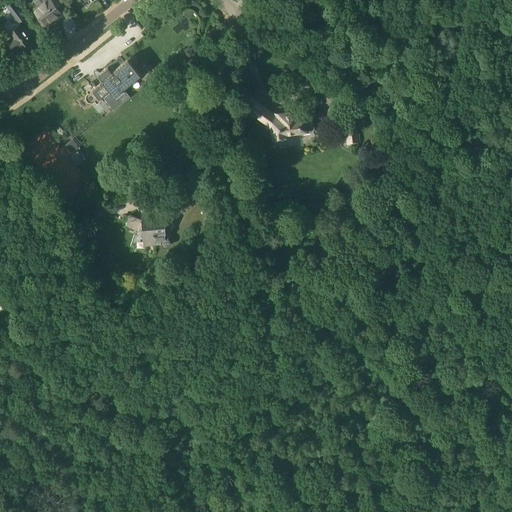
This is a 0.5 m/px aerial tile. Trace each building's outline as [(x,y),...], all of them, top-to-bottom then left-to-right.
[(10,21),(7,21),(7,23),(5,25),(4,30),(6,33),(9,33),(12,38),(8,41),(15,50),(17,49),(19,52),(25,47),(27,49),(31,46),(29,44),(31,43),(29,41),(31,39),(19,22),(26,17),(26,16),(20,9),(19,8),(13,0),(1,0),(7,7),(12,13),(16,18),(10,22),(10,21)] [(43,27),(61,14),(55,6),(62,2),(59,0),(45,0),(34,8),(40,17),(37,19),(36,22),(40,27),(43,27)] [(139,18),(144,25),(153,18),(147,11),(139,18)] [(105,69),(122,89),(140,73),(134,65),(135,64),(136,64),(136,63),(136,62),(137,61),(137,60),(136,59),(136,58),(135,57),(134,56),(133,56),(132,56),(131,56),(130,56),(129,56),(123,61),(121,59),(120,59),(119,59),(119,60),(119,61),(119,65),(117,67),(113,62),(105,69)] [(122,89),(105,69),(100,73),(98,72),(97,71),(96,71),(96,72),(95,72),(95,73),(96,75),(99,79),(101,78),(101,79),(100,79),(100,80),(100,81),(101,82),(91,90),(89,88),(86,91),(87,92),(87,93),(86,94),(85,95),(85,97),(85,98),(86,100),(87,102),(89,102),(90,103),(91,103),(93,102),(94,102),(95,101),(96,104),(99,102),(100,101),(99,98),(103,95),(113,108),(128,96),(122,89)] [(274,114),(254,100),(245,109),(255,116),(256,115),(265,122),(266,127),(272,126),(274,137),(284,135),(284,133),(300,130),(303,132),(310,131),(312,128),(310,113),(297,115),(296,110),(274,114)] [(347,144),(358,143),(356,126),(344,128),(345,135),(346,135),(347,144)] [(78,163),(85,157),(82,153),(81,155),(78,150),(73,154),(72,155),(72,156),(78,163)] [(154,243),(153,218),(141,219),(129,215),(126,226),(136,229),(130,246),(144,250),(146,244),(154,243)] [(166,217),(153,218),(154,243),(161,242),(163,246),(166,247),(169,245),(170,242),(169,239),(167,238),(175,216),(166,217)]
